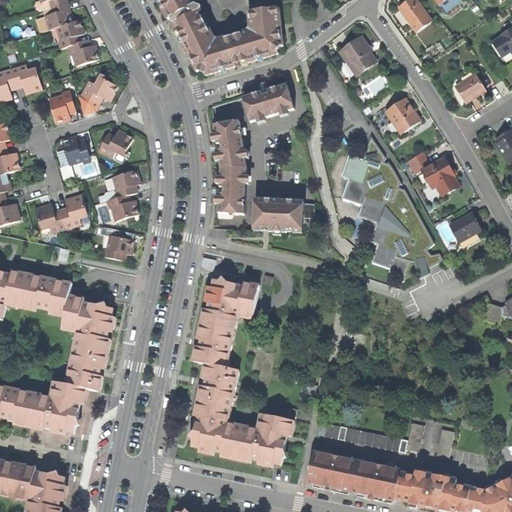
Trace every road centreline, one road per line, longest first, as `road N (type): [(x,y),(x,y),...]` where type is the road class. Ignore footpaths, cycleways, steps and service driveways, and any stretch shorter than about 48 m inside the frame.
road 1 (residential): [(143,471),(195,206),(182,95)]
road 2 (residential): [(162,135),(163,232),(115,465)]
road 3 (residential): [(364,4),(286,60),(182,95)]
road 4 (residential): [(143,471),(329,511)]
road 5 (residential): [(364,4),(454,136)]
road 6 (residential): [(117,115),(41,139),(53,188)]
